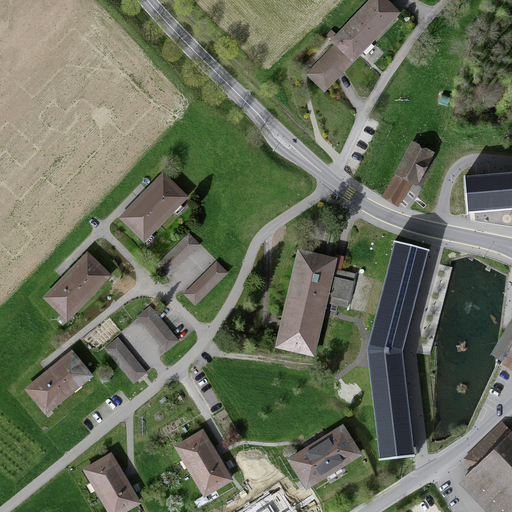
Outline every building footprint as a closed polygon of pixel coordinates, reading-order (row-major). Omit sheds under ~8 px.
[(398,12),(384,0),(367,0),(329,42),(332,45),(309,70),(326,86),(349,60),(352,63),(398,12)] [(416,182),(434,150),(413,138),(383,190),(381,194),(398,203),(411,179),(416,182)] [(162,170),(118,216),(142,238),(186,192),(162,170)] [(511,174),(465,179),(465,178),(464,178),(467,215),(468,215),(468,214),(511,209),(511,174)] [(199,245),(189,234),(156,266),(167,276),(199,245)] [(403,352),(420,283),(428,252),(429,253),(430,251),(394,242),(394,243),(394,244),(371,333),(377,334),(373,350),(375,367),(369,368),(380,459),(379,459),(379,461),(415,456),(415,455),(414,455),(407,394),(403,352)] [(87,248),(42,294),(66,317),(111,271),(87,248)] [(326,295),(349,300),(356,274),(340,270),(341,263),(334,261),(300,253),(278,346),(313,354),(326,295)] [(227,273),(217,262),(185,294),(195,305),(227,273)] [(166,350),(177,341),(150,308),(139,317),(166,350)] [(511,320),(506,331),(509,332),(501,345),(495,356),(502,360),(504,357),(507,359),(505,363),(511,366),(511,320)] [(134,382),(146,373),(118,339),(106,349),(134,382)] [(72,346),(23,384),(43,410),(92,372),(72,346)] [(343,421),(287,456),(306,486),(361,451),(343,421)] [(511,511),(511,432),(511,433),(503,423),(466,459),(475,468),(461,480),(491,511),(511,511)] [(231,479),(202,430),(174,446),(204,495),(231,479)] [(125,511),(141,503),(111,454),(83,470),(108,511),(125,511)]
